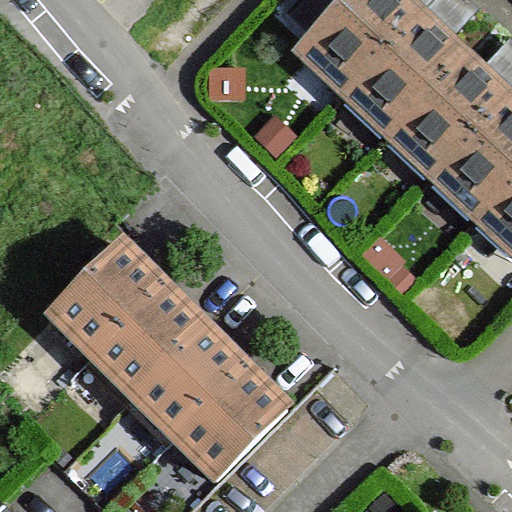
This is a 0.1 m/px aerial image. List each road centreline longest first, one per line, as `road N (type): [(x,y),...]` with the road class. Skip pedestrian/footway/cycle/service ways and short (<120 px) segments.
road 1 (residential): [(154,101),(422,384)]
road 2 (residential): [(422,384),(296,511)]
road 3 (residential): [(249,0),(154,101)]
road 4 (residential): [(59,0),(154,101)]
